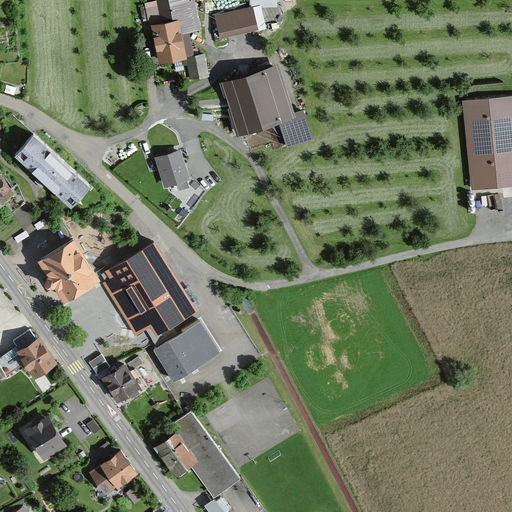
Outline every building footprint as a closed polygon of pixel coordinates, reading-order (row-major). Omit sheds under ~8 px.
[(157,0),(161,19),(179,16),(182,31),(201,27),(195,0),(157,0)] [(253,3),(215,12),(221,37),(259,27),(253,3)] [(161,19),(151,21),(159,61),(186,55),(182,31),(179,16),(161,19)] [(205,51),(186,55),(190,78),(209,74),(205,51)] [(280,86),(273,64),(220,80),(236,133),(279,120),(297,114),(295,109),(287,84),(280,86)] [(511,93),(462,98),(471,188),(511,183),(511,93)] [(279,120),(287,145),(313,137),(304,107),(295,109),(297,114),(279,120)] [(91,182),(33,129),(14,151),(72,203),(91,182)] [(180,147),(155,155),(166,185),(178,181),(181,189),(190,186),(188,177),(190,176),(180,147)] [(0,210),(2,214),(5,215),(10,212),(26,202),(17,183),(12,186),(0,169),(0,210)] [(74,234),(38,257),(47,272),(44,278),(48,284),(55,283),(65,299),(101,275),(74,234)] [(198,306),(155,238),(105,269),(110,277),(103,281),(135,332),(151,322),(157,331),(198,306)] [(200,317),(154,347),(175,380),(221,351),(200,317)] [(17,348),(16,349),(27,365),(35,376),(58,359),(40,333),(35,335),(30,328),(14,339),(16,345),(17,348)] [(17,348),(16,345),(0,356),(0,379),(7,375),(27,365),(16,349),(17,348)] [(102,353),(89,362),(97,374),(110,365),(102,353)] [(125,359),(101,375),(117,400),(120,398),(123,402),(148,385),(143,378),(147,375),(140,364),(145,361),(140,354),(128,362),(125,359)] [(174,429),(153,445),(175,475),(191,464),(214,495),(240,476),(191,409),(170,424),(174,429)] [(49,412),(25,426),(44,456),(68,442),(49,412)] [(120,446),(89,469),(106,493),(138,470),(120,446)] [(128,492),(135,502),(143,497),(137,487),(128,492)] [(215,497),(206,504),(212,511),(225,511),(227,511),(215,497)]
